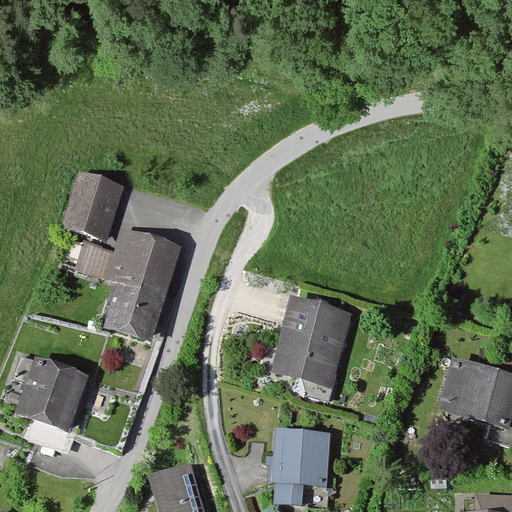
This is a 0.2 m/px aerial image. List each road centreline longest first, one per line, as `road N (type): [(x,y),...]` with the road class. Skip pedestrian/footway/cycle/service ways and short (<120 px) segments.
road 1 (residential): [(104,511),(218,226),(248,184)]
road 2 (residential): [(248,184),(258,204),(257,233),(231,273),(208,344),(208,406),(243,511)]
road 3 (residential): [(248,184),(307,140),(379,111),(511,91)]
